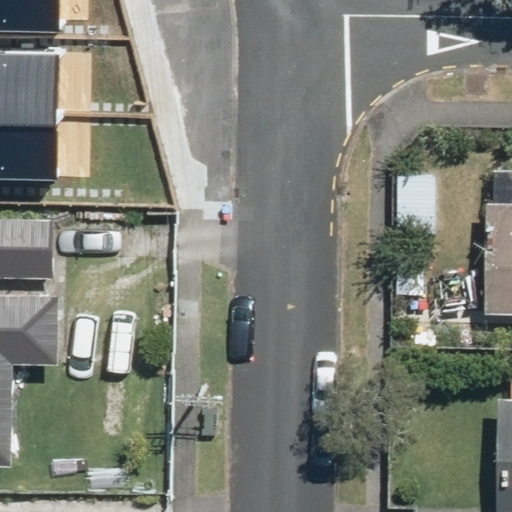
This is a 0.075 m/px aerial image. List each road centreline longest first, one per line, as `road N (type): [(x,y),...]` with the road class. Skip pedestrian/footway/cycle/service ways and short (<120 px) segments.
road 1 (residential): [(294,30),(284,511)]
road 2 (residential): [(511,22),(294,30)]
